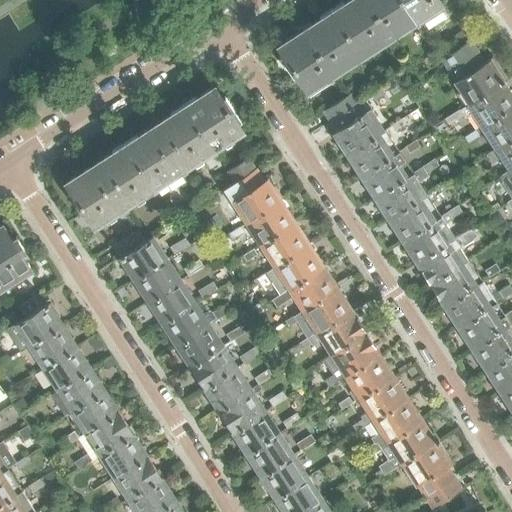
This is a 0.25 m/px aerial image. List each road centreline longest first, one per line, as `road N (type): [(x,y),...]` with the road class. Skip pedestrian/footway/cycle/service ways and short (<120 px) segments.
road 1 (residential): [(224,26),(511,474)]
road 2 (residential): [(232,511),(9,166)]
road 3 (residential): [(9,166),(224,26)]
